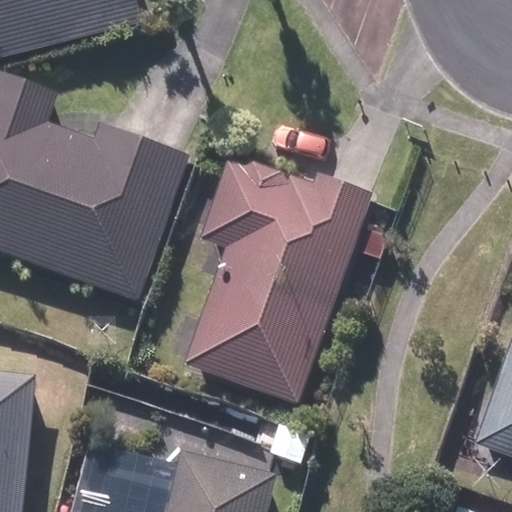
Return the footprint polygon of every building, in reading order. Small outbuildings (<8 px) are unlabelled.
[(0,0),(0,34),(151,0),(0,0)] [(0,246),(136,288),(178,151),(47,110),(54,87),(0,70),(0,246)] [(364,193),(233,153),(208,234),(231,241),(193,361),(301,395),(364,193)] [(511,352),(482,434),(511,444),(511,352)] [(6,511),(10,364),(0,363),(0,511),(6,511)] [(169,511),(259,511),(269,471),(177,460),(169,511)]
